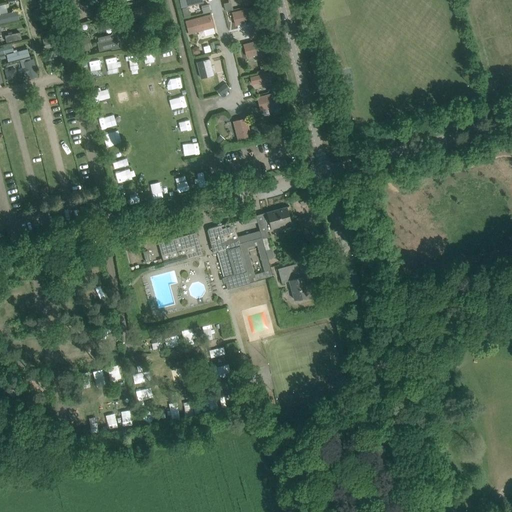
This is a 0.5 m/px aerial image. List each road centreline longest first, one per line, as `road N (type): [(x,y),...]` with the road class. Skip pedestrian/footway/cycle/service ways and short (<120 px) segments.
road 1 (unclassified): [(418,511),(324,171)]
road 2 (unclassified): [(0,258),(324,171)]
road 3 (unknown): [(173,0),(219,199)]
road 4 (unclassified): [(324,171),(511,121)]
road 5 (residential): [(324,171),(281,0)]
road 6 (unknown): [(105,196),(73,81),(45,81)]
